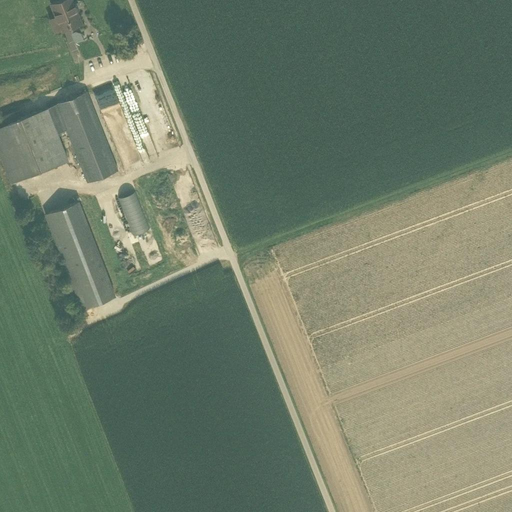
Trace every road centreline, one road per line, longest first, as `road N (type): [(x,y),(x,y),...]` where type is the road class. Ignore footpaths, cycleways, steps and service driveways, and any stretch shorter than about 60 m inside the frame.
road 1 (unclassified): [(511,151),(230,255)]
road 2 (unclassified): [(230,255),(331,511)]
road 3 (unclassified): [(130,0),(230,255)]
